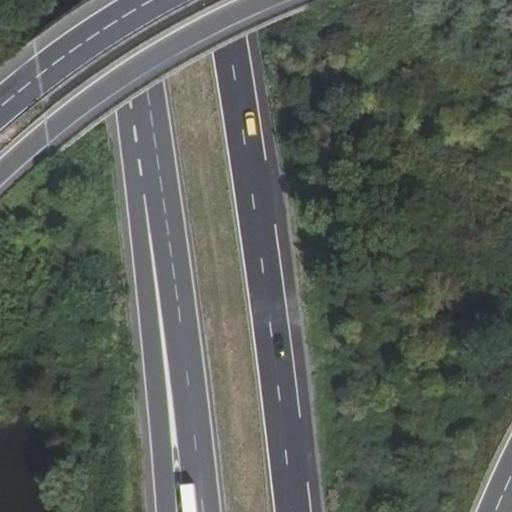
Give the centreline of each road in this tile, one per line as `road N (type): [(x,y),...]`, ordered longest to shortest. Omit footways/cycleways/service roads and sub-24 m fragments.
road 1 (trunk): [(292,511),(246,144),(219,0)]
road 2 (trunk): [(147,183),(168,245),(201,511)]
road 3 (trunk): [(147,183),(136,247),(166,511)]
road 4 (trunk): [(0,176),(114,80),(261,0)]
road 5 (trunk): [(152,0),(0,107)]
road 6 (trunk): [(123,0),(147,183)]
